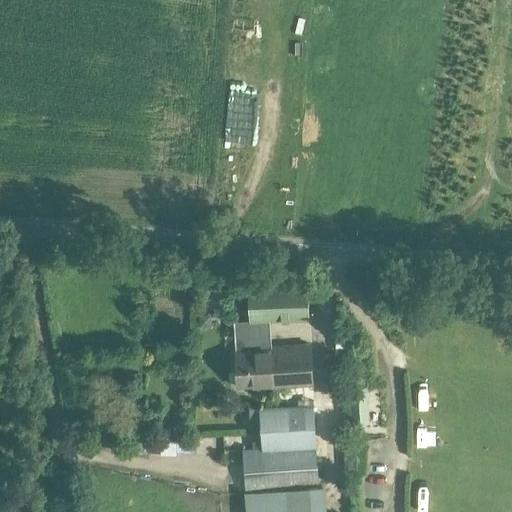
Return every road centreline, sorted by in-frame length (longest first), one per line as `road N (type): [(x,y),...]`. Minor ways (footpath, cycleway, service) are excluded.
road 1 (unclassified): [(511,266),(0,234)]
road 2 (unknown): [(27,235),(73,511)]
